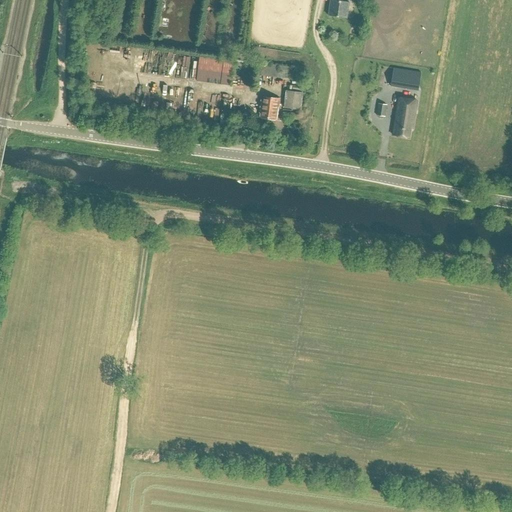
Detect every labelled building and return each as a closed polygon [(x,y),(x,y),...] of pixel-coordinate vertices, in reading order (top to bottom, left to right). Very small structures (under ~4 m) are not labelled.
[(345,2),(345,0),(330,0),(328,15),(346,18),(349,2),(345,2)] [(298,80),(299,70),(297,68),(259,64),(258,76),(298,80)] [(421,71),(394,66),(391,84),(418,89),(421,71)] [(301,111),(304,93),(287,91),(285,108),(301,111)] [(279,106),(280,98),(262,96),(261,104),(263,104),(261,117),(275,119),(277,106),(279,106)] [(417,100),(399,98),(395,119),(397,119),(396,124),(395,124),(393,135),(409,138),(410,128),(412,128),(417,100)] [(376,116),(384,117),(386,105),(378,104),(376,116)] [(224,125),(231,126),(233,113),(226,112),(224,125)]
